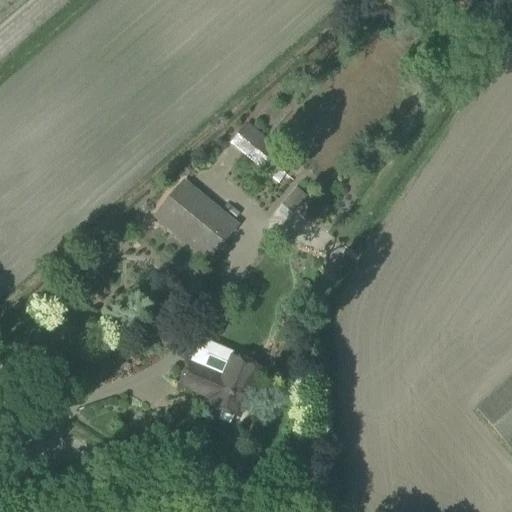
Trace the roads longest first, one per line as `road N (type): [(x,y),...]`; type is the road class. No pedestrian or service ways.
road 1 (unclassified): [(142,467),(69,428),(19,379)]
road 2 (unclassified): [(0,494),(106,467),(142,467)]
road 3 (unclassified): [(142,467),(254,511)]
